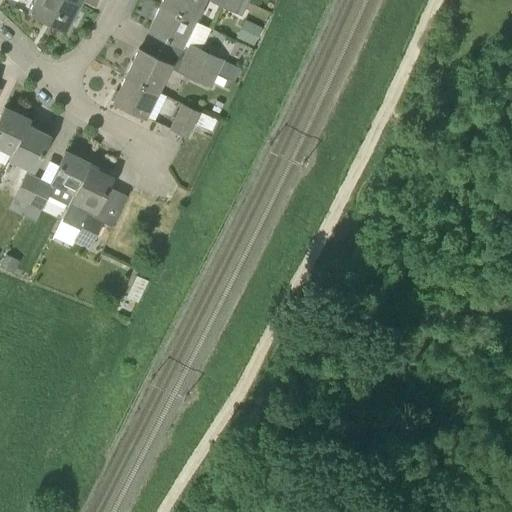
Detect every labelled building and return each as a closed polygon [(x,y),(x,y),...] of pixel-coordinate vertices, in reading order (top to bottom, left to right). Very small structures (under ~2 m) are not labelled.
[(64,29),(77,3),(70,0),(33,0),(28,11),(64,29)] [(194,19),(203,0),(161,0),(160,3),(194,19)] [(244,0),(209,0),(239,15),(246,1),(244,0)] [(182,45),(194,19),(160,3),(148,29),(182,45)] [(254,45),(263,28),(247,18),(237,36),(254,45)] [(189,42),(182,56),(217,73),(224,58),(189,42)] [(156,88),(168,63),(138,48),(126,74),(156,88)] [(211,87),(217,73),(182,56),(175,70),(211,87)] [(143,116),(156,88),(126,74),(113,100),(143,116)] [(186,134),(198,110),(182,102),(171,127),(186,134)] [(7,159),(27,117),(4,106),(0,113),(0,147),(9,152),(7,158),(7,159)] [(31,170),(48,134),(25,123),(27,117),(7,159),(31,170)] [(67,204),(69,199),(88,159),(64,148),(48,181),(38,177),(20,215),(35,221),(40,209),(47,195),(67,204)] [(94,212),(113,174),(88,162),(89,159),(88,159),(69,199),(94,212)] [(20,215),(38,177),(26,171),(12,197),(7,209),(20,215)] [(88,247),(103,217),(87,209),(72,239),(88,247)] [(135,300),(144,279),(137,276),(128,297),(135,300)]
